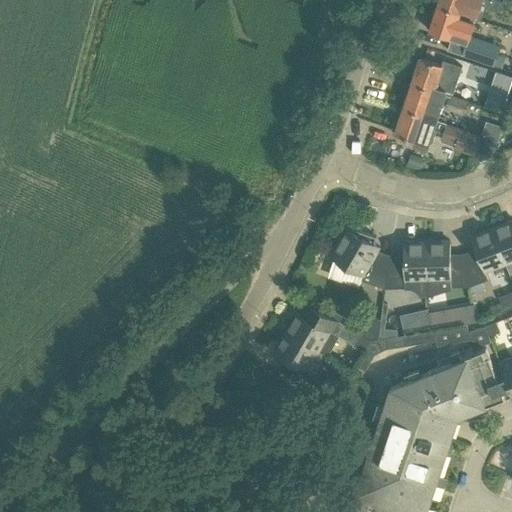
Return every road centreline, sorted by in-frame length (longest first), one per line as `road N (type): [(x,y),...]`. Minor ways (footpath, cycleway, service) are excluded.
road 1 (unclassified): [(289,237),(237,270),(0,505)]
road 2 (residential): [(143,511),(163,456),(289,237)]
road 3 (residential): [(323,159),(427,191),(511,171)]
road 4 (residential): [(323,159),(381,0)]
